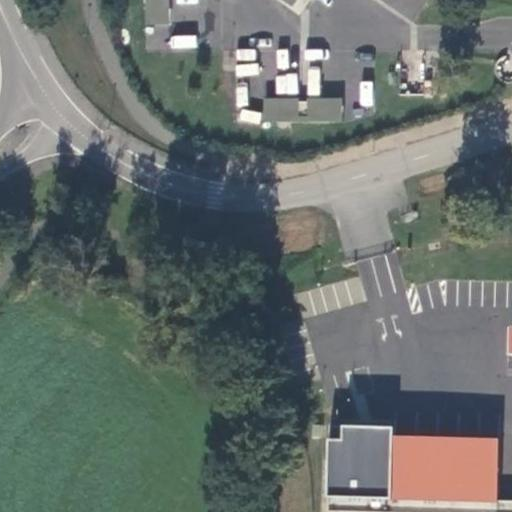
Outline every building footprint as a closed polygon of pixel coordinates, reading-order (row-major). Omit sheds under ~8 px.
[(171,0),(147,0),(147,26),(171,26),(171,0)] [(238,49),(238,75),(288,75),(288,49),(258,48),(258,49),(238,49)] [(307,94),(318,95),(320,68),(309,67),(307,94)] [(277,95),(298,92),(296,73),(275,75),(277,95)] [(345,100),(269,101),(269,124),(346,123),(345,100)] [(509,437),(405,432),(405,427),(356,425),(356,438),(342,437),(339,493),(507,500),(509,437)]
